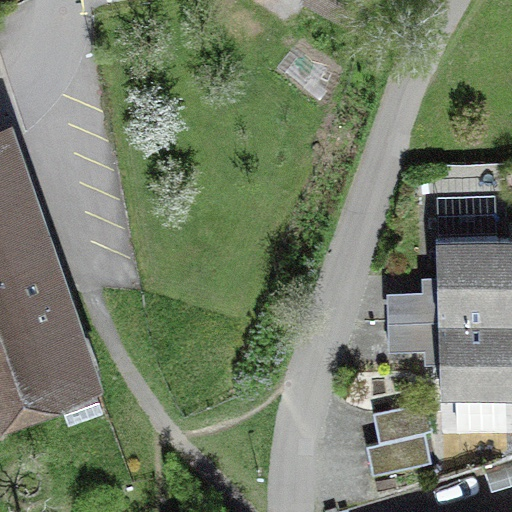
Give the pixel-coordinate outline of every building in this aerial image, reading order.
[(370,0),(309,0),(310,0),(357,26),(370,0)] [(0,397),(73,372),(0,162),(0,397)] [(439,318),(511,316),(511,236),(436,238),(439,318)] [(511,316),(439,318),(442,433),(511,431),(511,316)] [(373,412),(379,441),(425,432),(432,430),(426,401),(373,412)] [(379,441),(366,444),(372,473),(431,461),(425,432),(379,441)]
